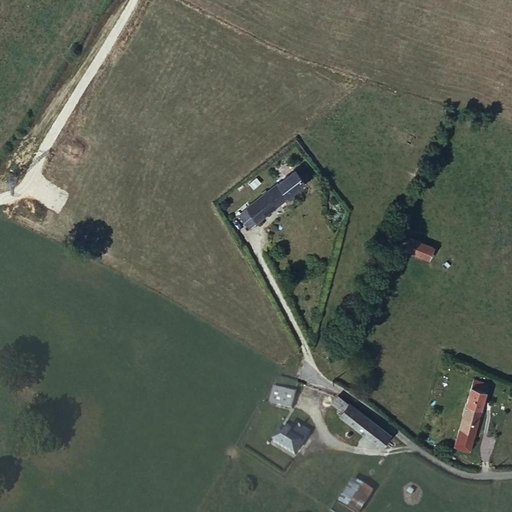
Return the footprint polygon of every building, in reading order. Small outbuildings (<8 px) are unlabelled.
[(401,128),(398,133),(418,143),(422,136),(401,128)] [(282,186),(294,198),(310,184),(298,172),(282,186)] [(254,210),(264,223),(294,198),(282,186),(254,210)] [(256,231),(264,223),(254,210),(245,218),(256,231)] [(434,244),(430,255),(467,271),(472,261),(434,244)] [(479,390),(494,394),(496,386),(481,382),(479,390)] [(298,392),(272,389),(271,403),(296,405),(298,392)] [(475,406),(490,411),(494,394),(479,390),(475,406)] [(348,403),(337,395),(331,403),(342,411),(348,403)] [(389,434),(348,403),(342,411),(339,416),(380,447),(389,434)] [(471,421),(486,424),(490,411),(475,406),(471,421)] [(465,442),(463,451),(478,456),(486,424),(471,421),(465,442)] [(284,427),(280,432),(292,441),(299,432),(297,430),(294,435),(284,427)] [(280,432),(273,440),(293,458),(301,449),(292,441),(280,432)] [(292,441),(301,449),(309,440),(299,432),(292,441)] [(358,511),(371,492),(351,480),(337,503),(352,511),(358,511)]
